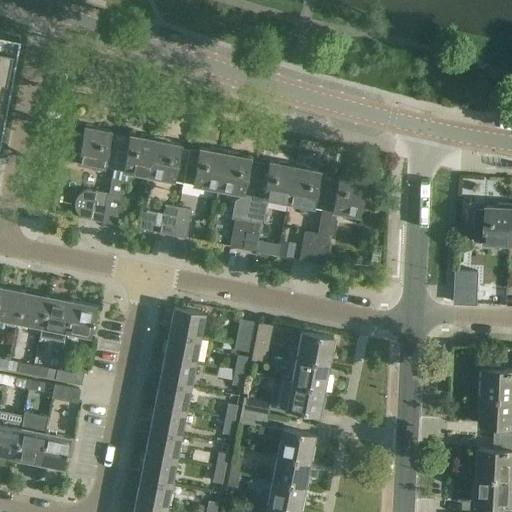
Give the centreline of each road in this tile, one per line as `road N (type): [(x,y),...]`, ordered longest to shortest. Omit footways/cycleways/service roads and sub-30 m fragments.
road 1 (tertiary): [(427,129),(288,93),(46,9)]
road 2 (residential): [(412,314),(374,318),(144,275)]
road 3 (residential): [(144,275),(94,511)]
road 4 (residential): [(0,243),(46,9)]
road 5 (tertiary): [(402,511),(412,314)]
road 6 (tertiary): [(412,314),(427,129)]
road 7 (residential): [(144,275),(0,248)]
